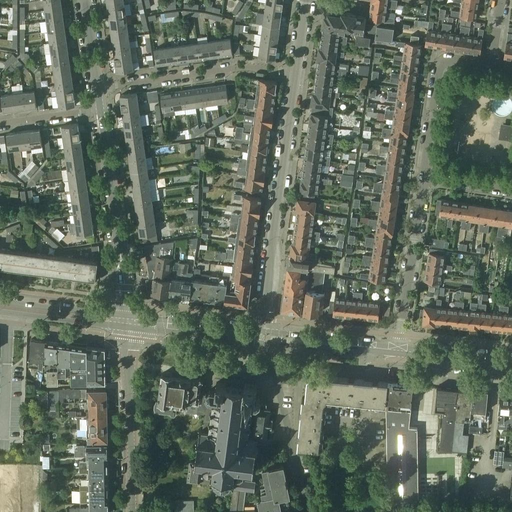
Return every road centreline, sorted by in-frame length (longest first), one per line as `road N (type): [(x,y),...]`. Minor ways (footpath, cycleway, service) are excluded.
road 1 (residential): [(262,338),(296,73)]
road 2 (residential): [(100,110),(123,322)]
road 3 (residential): [(96,88),(249,67),(296,73)]
road 4 (residential): [(131,511),(123,322)]
road 5 (residential): [(397,354),(422,177)]
road 6 (residential): [(490,65),(443,62),(422,177)]
road 7 (tertiary): [(262,338),(123,322)]
road 8 (tertiary): [(397,354),(262,338)]
road 9 (tertiary): [(123,322),(0,306)]
